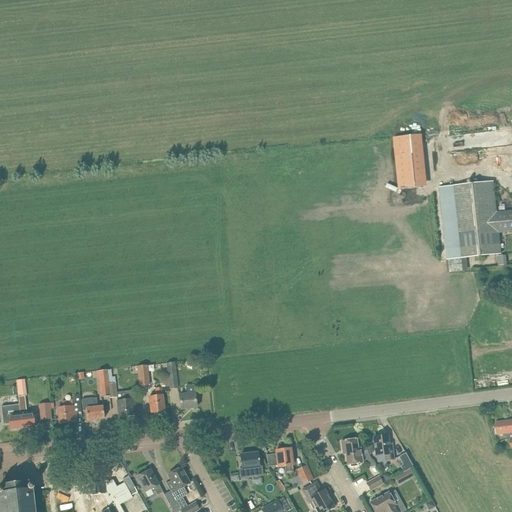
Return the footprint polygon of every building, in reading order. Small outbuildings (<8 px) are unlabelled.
[(420,133),(391,137),(397,189),(426,186),(420,133)] [(493,182),(442,187),(449,259),(501,254),(499,232),(511,230),(511,210),(496,213),(493,182)] [(167,363),(169,376),(170,386),(170,389),(177,389),(174,362),(167,363)] [(152,366),(138,367),(139,381),(149,380),(149,377),(153,377),(152,366)] [(111,370),(106,371),(109,397),(118,396),(115,376),(112,376),(111,370)] [(109,397),(106,371),(98,372),(101,398),(109,397)] [(170,386),(169,376),(161,377),(162,387),(170,386)] [(25,379),(16,380),(17,395),(25,394),(25,379)] [(196,408),(195,398),(194,385),(186,386),(187,394),(179,395),(181,409),(196,408)] [(165,411),(164,401),(162,387),(155,388),(156,396),(148,397),(150,413),(165,411)] [(136,409),(135,401),(133,391),(125,392),(126,401),(117,402),(119,417),(133,415),(133,410),(136,410),(136,409)] [(72,398),(72,401),(62,402),(63,408),(58,408),(60,424),(76,422),(75,414),(81,413),(79,393),(74,394),(72,398)] [(32,413),(27,414),(25,397),(18,398),(19,404),(22,429),(34,427),(32,413)] [(104,419),(103,409),(103,406),(97,407),(96,398),(82,400),(83,409),(86,408),(87,421),(104,419)] [(50,408),(49,403),(39,404),(40,420),(51,419),(50,408)] [(19,405),(1,407),(3,425),(9,424),(10,430),(22,429),(19,404),(18,404),(19,405)] [(511,420),(496,422),(497,432),(497,435),(506,434),(507,441),(510,440),(511,449),(511,420)] [(373,438),(375,448),(376,457),(385,455),(385,460),(393,460),(391,444),(388,444),(387,436),(373,438)] [(357,464),(362,463),(360,449),(357,449),(356,439),(341,442),(342,450),(343,450),(343,449),(345,449),(347,465),(350,465),(350,467),(357,466),(357,464)] [(267,456),(269,466),(277,465),(278,467),(285,466),(286,474),(293,473),(292,466),(293,465),(290,449),(275,451),(276,455),(267,456)] [(258,453),(240,456),(242,469),(240,469),(241,478),(263,476),(261,467),(259,467),(259,463),(258,453)] [(403,473),(413,467),(405,453),(398,457),(403,465),(400,466),(403,473)] [(296,471),(302,484),(312,480),(306,466),(296,471)] [(170,491),(176,501),(188,495),(183,487),(190,484),(181,468),(175,471),(173,470),(170,472),(168,475),(175,488),(170,491)] [(136,477),(145,492),(151,489),(153,493),(155,492),(157,496),(163,492),(150,470),(136,477)] [(402,474),(395,477),(399,484),(406,480),(402,474)] [(93,483),(89,483),(91,496),(102,494),(106,502),(128,490),(134,487),(128,476),(122,480),(124,483),(117,487),(113,480),(98,482),(98,481),(92,482),(93,483)] [(379,477),(375,479),(366,484),(370,491),(382,484),(379,477)] [(279,481),(277,483),(285,494),(287,492),(279,481)] [(34,511),(32,490),(33,490),(32,485),(28,485),(27,482),(19,483),(8,484),(0,485),(0,487),(0,489),(0,488),(0,511),(34,511)] [(316,482),(302,490),(312,509),(315,508),(317,511),(326,511),(334,508),(325,490),(321,492),(316,482)] [(134,487),(128,490),(131,496),(137,492),(134,487)] [(109,508),(101,511),(123,511),(120,505),(133,498),(131,496),(128,490),(106,502),(109,508)] [(176,501),(170,491),(164,495),(172,510),(178,506),(176,501)] [(400,511),(396,504),(395,505),(388,493),(370,503),(374,511),(400,511)] [(278,501),(262,510),(262,511),(278,511),(281,510),(282,511),(286,511),(290,510),(285,501),(283,498),(278,501)] [(430,502),(425,506),(428,511),(434,508),(430,502)] [(194,511),(199,510),(195,503),(181,510),(181,511),(194,511)]
